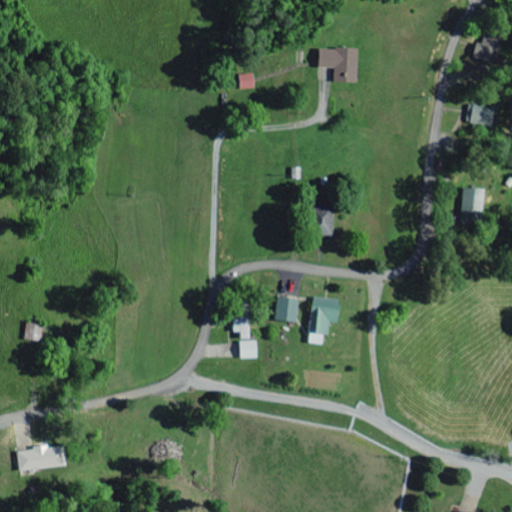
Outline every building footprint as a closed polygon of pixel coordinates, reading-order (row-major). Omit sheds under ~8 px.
[(506,44),(486,34),(474,56),(494,66),(506,44)] [(361,84),(361,49),(322,49),(322,70),(336,70),(336,84),(361,84)] [(242,77),(242,88),(255,88),(255,77),(242,77)] [(498,108),(471,106),(470,126),(496,129),(498,108)] [(336,237),(336,204),(314,204),(314,237),(336,237)] [(276,322),(299,324),(301,299),(278,297),(276,322)] [(344,303),(316,298),(309,344),(328,347),(331,324),(341,326),(344,303)] [(45,343),(45,325),(25,325),(25,343),(45,343)] [(18,449),(20,472),(64,469),(63,447),(18,449)]
